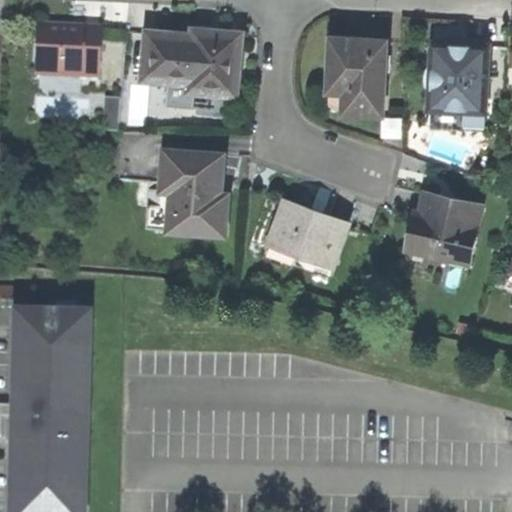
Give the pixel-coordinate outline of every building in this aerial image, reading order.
[(65,26),(41,25),(40,77),(99,80),(101,27),(65,26)] [(194,37),(150,34),(147,80),(171,81),(169,106),(228,110),(229,94),(237,94),(239,66),(241,34),(194,32),(194,37)] [(345,115),(384,117),(386,41),(360,40),(332,39),(329,106),(345,115)] [(430,90),(433,93),(431,132),(465,133),(466,112),(487,113),(489,48),(464,46),(452,45),(451,69),(434,68),(431,68),(427,76),(428,83),(430,90)] [(435,45),(434,68),(451,69),(452,45),(435,45)] [(224,170),(226,156),(165,152),(162,191),(149,190),(146,229),(227,236),(230,195),(223,195),(224,170)] [(419,209),(410,251),(472,263),(484,207),(423,194),(419,209)] [(301,257),(334,268),(349,226),(313,214),(288,205),(269,260),(297,270),(301,257)] [(87,511),(93,314),(14,312),(8,511),(87,511)]
